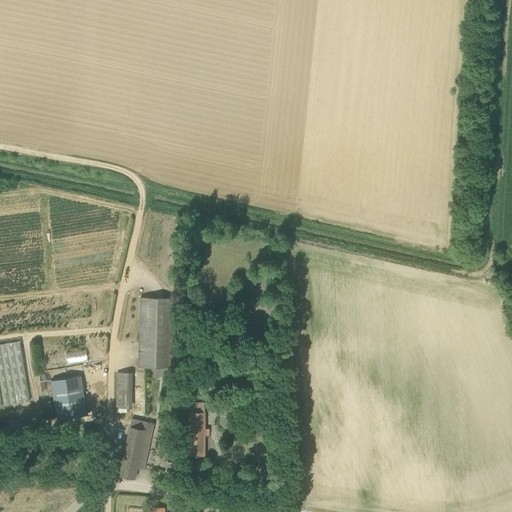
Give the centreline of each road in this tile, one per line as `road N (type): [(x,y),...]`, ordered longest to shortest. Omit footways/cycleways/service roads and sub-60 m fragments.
road 1 (unclassified): [(111,483),(110,368),(128,264)]
road 2 (unclassified): [(111,483),(276,511)]
road 3 (track): [(140,188),(127,173),(104,166),(0,147)]
